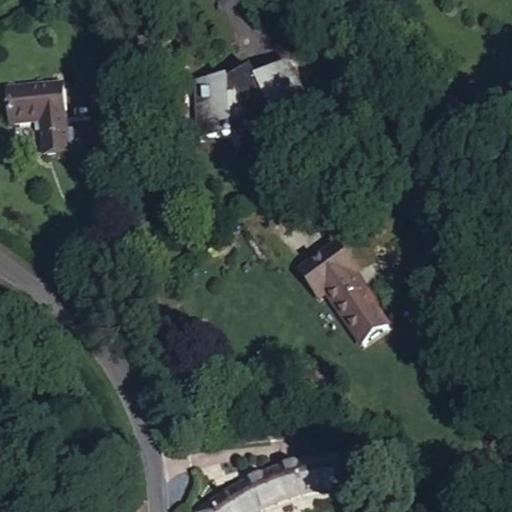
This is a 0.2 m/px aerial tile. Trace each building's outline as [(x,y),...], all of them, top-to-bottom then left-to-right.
[(280,137),(313,121),(292,74),(259,89),(252,78),(229,88),(200,87),(201,147),(227,147),(227,138),(259,123),(271,126),(280,137)] [(62,88),(9,85),(6,120),(30,122),(36,122),(36,132),(60,133),(62,88)] [(60,133),(36,132),(35,156),(66,157),(67,133),(60,133)] [(373,233),(338,264),(357,287),(364,280),(405,327),(428,308),(385,261),(392,255),(373,233)] [(313,482),(357,472),(351,446),(313,456),(279,465),(256,478),(218,507),(221,511),(251,511),(260,506),(286,491),(313,482)]
